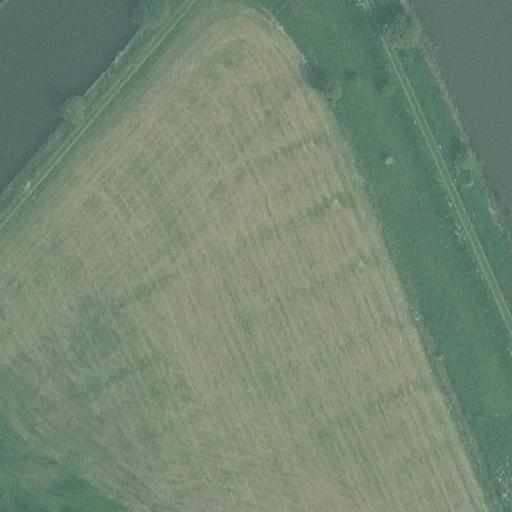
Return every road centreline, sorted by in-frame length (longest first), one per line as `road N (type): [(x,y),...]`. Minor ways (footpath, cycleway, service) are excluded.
road 1 (track): [(369,0),(511,328)]
road 2 (track): [(0,223),(190,0)]
